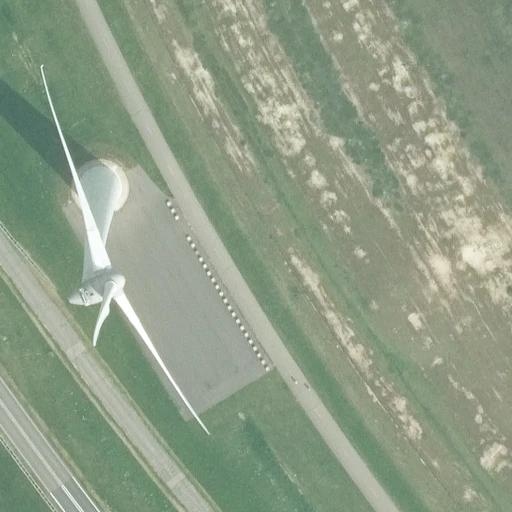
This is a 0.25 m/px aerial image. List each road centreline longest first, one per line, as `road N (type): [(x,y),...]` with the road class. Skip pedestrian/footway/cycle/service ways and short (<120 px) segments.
road 1 (unclassified): [(199,511),(0,246)]
road 2 (primary): [(81,511),(0,399)]
